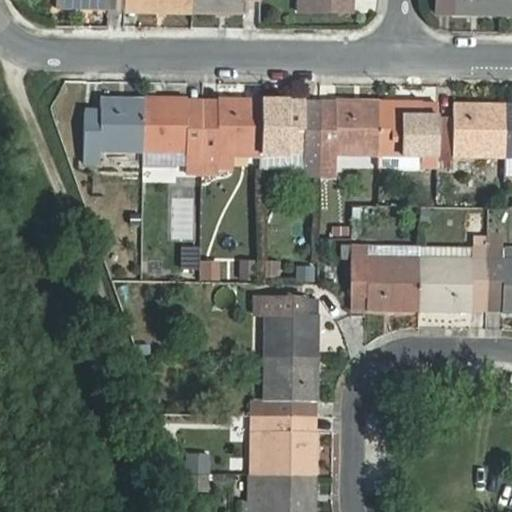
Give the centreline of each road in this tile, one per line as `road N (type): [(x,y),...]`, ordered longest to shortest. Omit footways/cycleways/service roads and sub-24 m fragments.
road 1 (track): [(180,511),(39,108),(41,54)]
road 2 (residential): [(0,20),(41,54),(402,56)]
road 3 (residential): [(511,350),(409,348),(369,367),(358,391),(357,511)]
